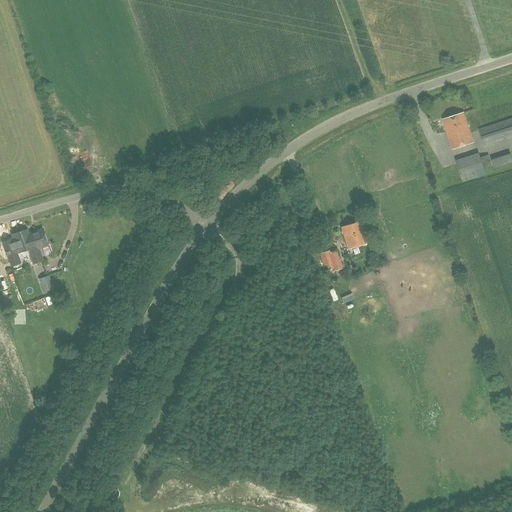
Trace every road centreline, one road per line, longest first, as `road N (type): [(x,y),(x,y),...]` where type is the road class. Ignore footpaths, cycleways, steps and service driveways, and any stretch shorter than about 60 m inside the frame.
road 1 (unclassified): [(209,223),(269,165),(326,126),(511,60)]
road 2 (unclassified): [(41,511),(209,223)]
road 3 (unclassified): [(0,221),(94,191),(132,188),(209,223)]
road 4 (track): [(123,484),(224,303)]
road 5 (track): [(32,0),(94,191)]
